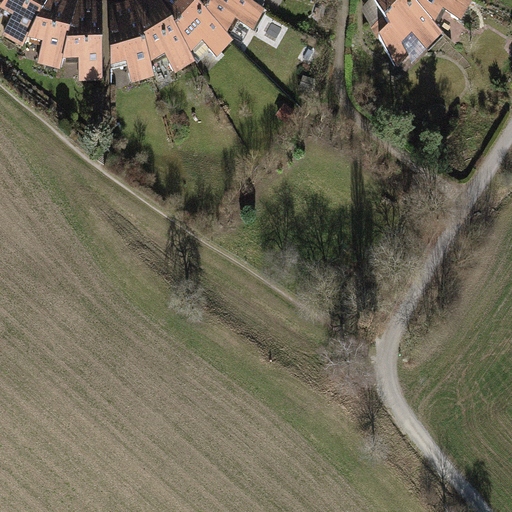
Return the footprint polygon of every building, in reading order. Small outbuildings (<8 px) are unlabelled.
[(0,0),(0,10),(2,8),(9,0),(0,0)] [(9,0),(2,8),(16,16),(11,27),(8,27),(4,34),(25,45),(30,37),(50,0),(9,0)] [(79,0),(50,0),(30,37),(46,42),(42,53),(40,54),(38,61),(61,67),(64,59),(77,8),(79,0)] [(158,0),(156,0),(136,11),(150,61),(164,53),(170,63),(169,66),(173,72),(194,60),(189,52),(163,7),(158,0)] [(169,0),(163,7),(189,52),(201,40),(209,48),(209,52),(214,56),(231,39),(225,33),(191,0),(169,0)] [(191,0),(225,33),(233,18),(243,24),(244,27),(250,30),(262,9),(249,3),(244,0),(191,0)] [(441,31),(432,23),(409,0),(372,0),(385,20),(374,30),(395,66),(407,55),(400,42),(411,32),(419,40),(419,43),(424,48),(441,31)] [(409,0),(432,23),(441,8),(451,14),(451,16),(458,20),(469,0),(409,0)] [(154,75),(150,61),(136,11),(135,7),(110,13),(111,65),(127,61),(130,72),(128,75),(131,82),(154,75)] [(102,8),(77,8),(64,59),(80,58),(81,70),(79,72),(78,79),(103,79),(102,8)] [(288,124),(294,116),(286,110),(280,118),(288,124)]
